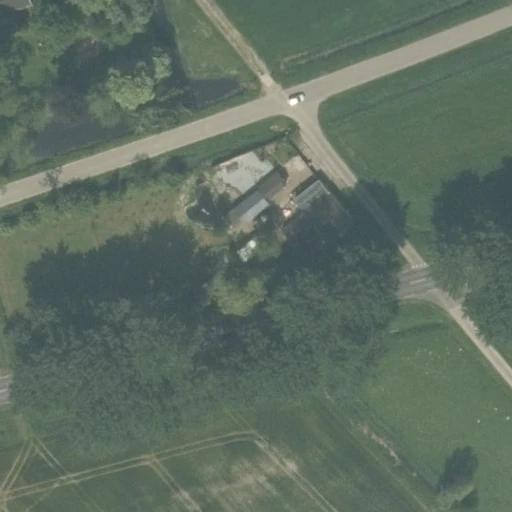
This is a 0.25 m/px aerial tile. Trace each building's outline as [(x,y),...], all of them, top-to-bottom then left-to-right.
[(0,0),(0,27),(2,27),(18,22),(14,9),(14,10),(12,4),(13,4),(28,0),(0,0)] [(288,182),(278,170),(257,187),(266,198),(267,199),(288,182)] [(353,219),(320,178),(295,198),(304,211),(313,222),(327,240),(353,219)] [(252,192),(223,215),(232,225),(241,218),(243,220),(262,204),(252,192)] [(313,222),(304,211),(282,228),(291,239),(313,222)] [(237,249),(246,261),(265,246),(256,235),(237,249)]
